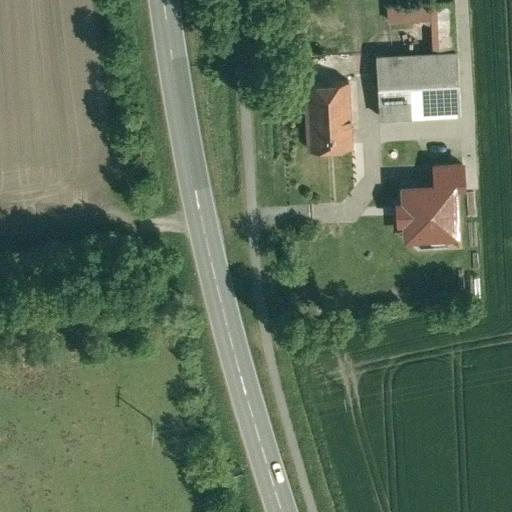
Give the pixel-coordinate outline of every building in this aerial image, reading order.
[(431,7),(434,58),(456,57),(454,6),(431,7)] [(434,58),(377,61),(381,126),(462,121),(458,57),(456,57),(434,58)] [(348,79),(304,81),(308,145),(352,143),(348,79)] [(352,143),(308,145),(310,190),(354,187),(352,143)] [(401,199),(397,199),(398,221),(404,221),(405,236),(459,234),(457,186),(465,186),(464,163),(434,164),(434,181),(400,182),(401,199)]
